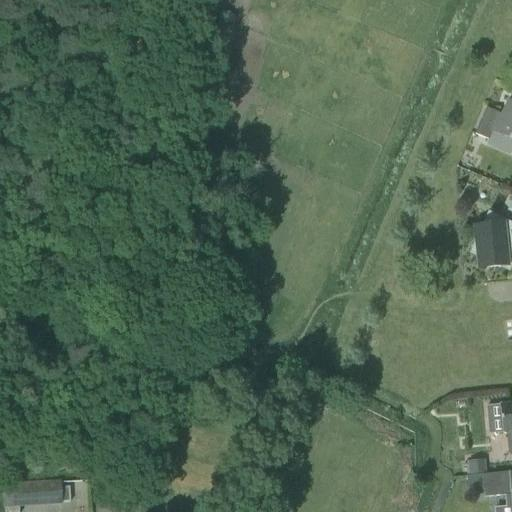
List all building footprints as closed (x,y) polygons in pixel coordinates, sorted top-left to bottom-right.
[(202,57),(201,71),(212,73),(212,74),(223,76),(225,59),(222,59),(224,39),(214,38),(211,58),(202,57)] [(511,102),(509,101),(502,116),(500,115),(500,114),(486,108),(475,135),(488,141),(492,133),(511,141),(511,102)] [(476,240),(470,254),(478,257),(479,269),(508,266),(507,256),(511,255),(511,223),(488,213),(482,226),(475,227),(476,240)] [(507,433),(509,455),(511,455),(511,403),(500,405),(502,434),(507,433)] [(485,459),(467,462),(469,475),(486,473),(485,459)] [(504,496),(505,511),(511,511),(511,472),(482,476),(484,498),(504,496)] [(61,483),(46,484),(46,491),(47,504),(62,504),(70,503),(69,483),(61,483)] [(18,486),(7,486),(8,509),(8,511),(19,511),(19,508),(18,486)] [(100,494),(100,511),(112,511),(124,511),(125,495),(100,494)]
